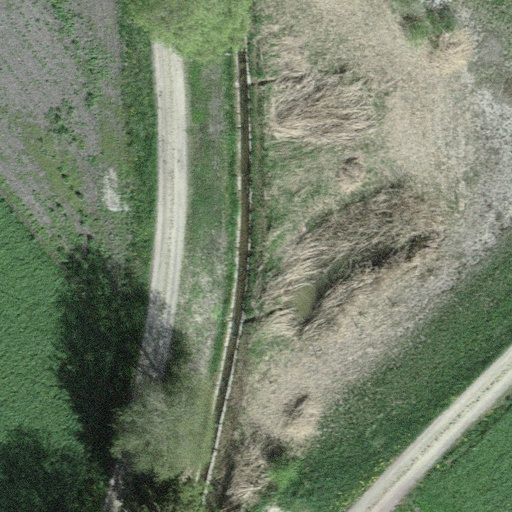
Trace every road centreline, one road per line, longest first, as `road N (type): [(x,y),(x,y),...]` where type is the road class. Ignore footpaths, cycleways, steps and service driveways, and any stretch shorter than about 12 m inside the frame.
road 1 (track): [(122,511),(162,301),(166,0)]
road 2 (track): [(511,389),(390,511)]
